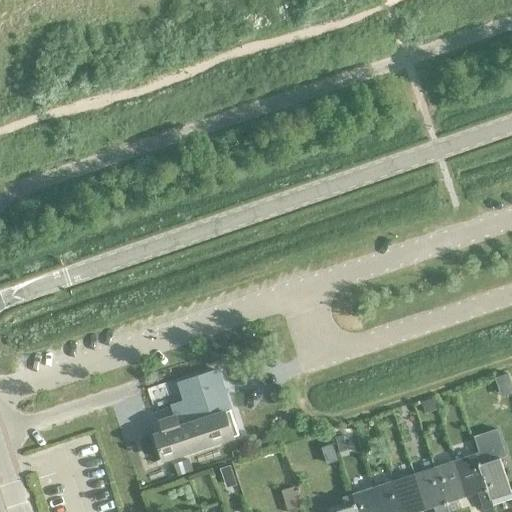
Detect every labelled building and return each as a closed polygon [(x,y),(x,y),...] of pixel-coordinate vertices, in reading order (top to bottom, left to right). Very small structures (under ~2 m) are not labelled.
[(161,460),(237,435),(215,370),(177,383),(185,406),(172,411),(174,417),(158,422),(161,433),(152,436),(161,460)] [(507,372),(494,377),(497,385),(510,381),(507,372)] [(432,400),(420,404),(424,415),(435,411),(432,400)] [(496,430),(472,437),(478,453),(475,454),(490,500),(511,493),(500,457),(504,456),(496,430)] [(342,437),(334,439),(336,446),(344,444),(342,437)] [(326,464),(337,460),(332,445),(321,449),(326,464)] [(475,454),(454,461),(466,496),(476,493),(482,511),(493,508),(490,500),(475,454)] [(187,459),(173,464),(176,476),(191,471),(187,459)] [(454,461),(433,468),(447,511),(453,511),(459,510),(455,500),(466,496),(454,461)] [(228,467),(219,470),(222,479),(232,476),(228,467)] [(447,511),(433,468),(414,475),(425,510),(432,508),(433,511),(447,511)] [(331,469),(326,478),(336,483),(340,473),(331,469)] [(414,475),(393,481),(402,511),(418,511),(425,510),(414,475)] [(232,476),(222,479),(225,488),(235,485),(232,476)] [(402,511),(393,481),(372,488),(379,511),(402,511)] [(379,511),(372,488),(351,495),(356,511),(379,511)] [(345,509),(335,511),(356,511),(351,495),(341,499),(345,509)] [(296,500),(284,503),(286,511),(293,511),(299,510),(296,500)]
